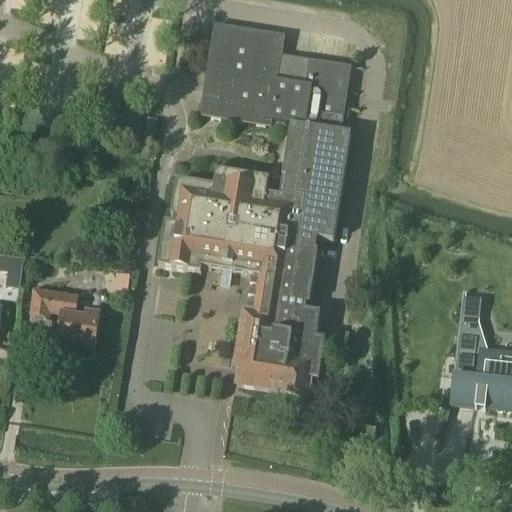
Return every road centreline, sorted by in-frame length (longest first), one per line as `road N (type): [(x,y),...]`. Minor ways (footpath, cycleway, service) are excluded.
road 1 (unclassified): [(189,487),(198,427),(176,410),(129,402),(172,107),(0,21)]
road 2 (tertiary): [(333,511),(189,487)]
